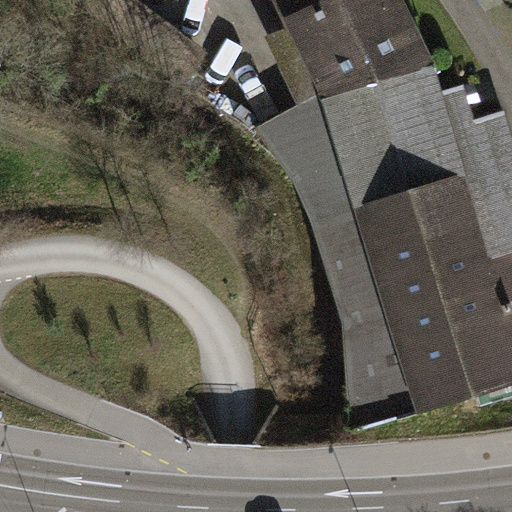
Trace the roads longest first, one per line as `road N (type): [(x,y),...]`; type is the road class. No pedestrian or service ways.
road 1 (track): [(231,511),(225,356),(193,300),(156,275),(99,257),(0,266)]
road 2 (primary): [(183,511),(0,487)]
